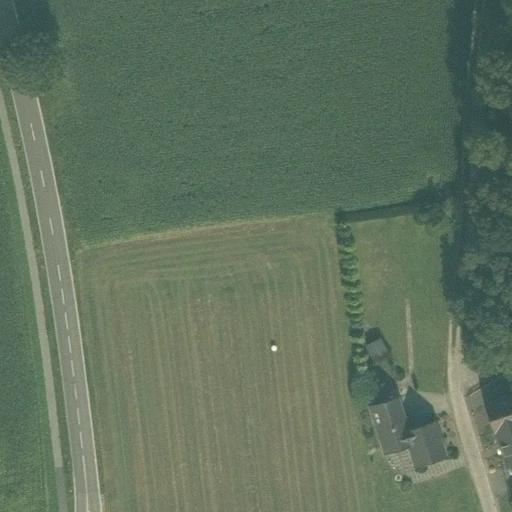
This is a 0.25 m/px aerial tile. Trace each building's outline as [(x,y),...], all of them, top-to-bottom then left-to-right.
[(391,356),(380,338),(362,347),(373,366),(391,356)] [(495,433),(497,432),(511,426),(511,392),(511,393),(485,402),(495,433)] [(373,408),(380,429),(406,421),(399,399),(373,408)] [(380,429),(387,448),(408,441),(405,432),(409,430),(406,421),(380,429)] [(408,441),(417,466),(445,456),(434,422),(409,430),(405,432),(408,441)] [(511,426),(497,432),(508,465),(511,464),(511,426)]
